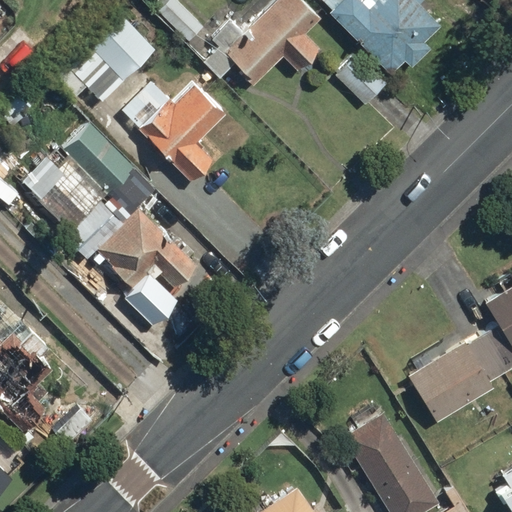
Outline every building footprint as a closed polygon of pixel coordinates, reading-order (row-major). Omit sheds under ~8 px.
[(172,0),(158,0),(150,10),(183,40),(198,23),(172,0)] [(290,72),(312,49),(297,35),(315,16),(298,0),(268,0),(214,57),(247,89),(275,59),(290,72)] [(307,0),(380,75),(395,61),(399,64),(421,43),(416,38),(438,17),(422,0),(307,0)] [(77,86),(93,102),(148,48),(121,20),(116,26),(107,16),(46,76),(66,97),(77,86)] [(380,83),(349,52),(326,75),(357,106),(380,83)] [(169,101),(144,78),(114,110),(132,127),(138,121),(146,128),(135,140),(183,184),(207,159),(190,143),(219,111),(187,81),(169,101)] [(131,136),(99,102),(87,113),(119,147),(131,136)] [(116,154),(83,120),(66,136),(112,183),(131,165),(118,152),(116,154)] [(183,254),(187,249),(180,242),(175,247),(128,202),(83,251),(124,290),(139,274),(146,280),(159,266),(174,280),(192,262),(183,254)] [(511,362),(511,348),(510,346),(511,344),(511,275),(471,302),(485,323),(457,342),(455,337),(396,376),(426,422),(484,384),(482,382),(511,362)] [(39,393),(30,383),(41,372),(4,333),(0,337),(0,420),(12,432),(39,406),(33,399),(39,393)] [(369,408),(329,437),(382,511),(407,511),(431,495),(369,408)] [(496,481),(483,490),(497,511),(511,511),(511,461),(491,475),(496,481)] [(308,511),(286,481),(243,511),(308,511)] [(445,507),(436,511),(468,511),(448,481),(434,490),(445,507)]
